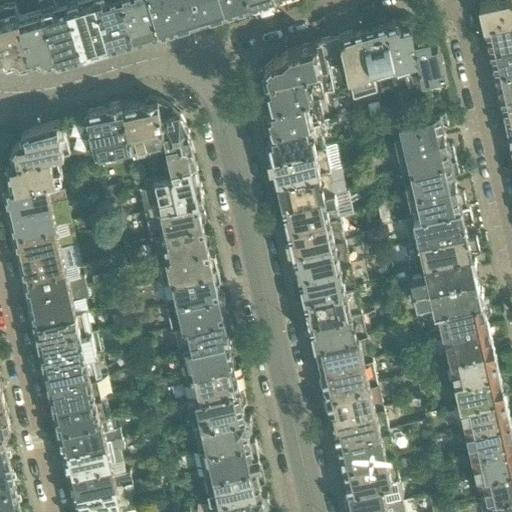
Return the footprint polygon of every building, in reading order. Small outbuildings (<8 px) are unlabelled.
[(40,0),(43,7),(57,56),(58,59),(60,59),(69,57),(69,56),(84,51),(68,1),(57,4),(56,0),(40,0)] [(68,0),(68,1),(84,51),(86,51),(86,52),(95,49),(94,48),(110,44),(95,0),(68,0)] [(95,0),(110,44),(136,36),(124,0),(95,0)] [(124,0),(136,36),(161,28),(152,0),(124,0)] [(152,0),(161,28),(195,18),(189,0),(152,0)] [(189,0),(195,18),(227,8),(224,0),(189,0)] [(224,0),(227,8),(252,1),(251,0),(224,0)] [(511,0),(488,0),(480,2),(485,22),(511,16),(511,0)] [(0,38),(6,56),(6,59),(14,57),(20,61),(21,61),(22,61),(33,57),(19,14),(15,1),(11,2),(9,1),(4,2),(3,5),(0,5),(0,38)] [(43,7),(19,14),(33,57),(40,55),(46,59),(46,60),(47,59),(57,56),(43,7)] [(485,23),(490,46),(511,41),(511,16),(485,22),(484,22),(485,23)] [(398,18),(387,22),(397,70),(397,71),(408,68),(411,79),(423,76),(413,29),(411,20),(403,22),(403,21),(398,19),(398,18)] [(386,19),(364,25),(375,76),(397,70),(387,22),(386,19)] [(364,25),(340,33),(346,59),(354,95),(378,87),(375,76),(364,25)] [(425,27),(413,29),(423,76),(425,86),(449,81),(443,52),(437,42),(438,41),(437,41),(429,32),(429,31),(425,27)] [(264,67),(267,80),(318,68),(329,66),(329,63),(346,59),(340,33),(288,48),(282,54),(275,56),(275,55),(273,57),(273,58),(266,65),(264,67)] [(511,41),(490,46),(496,70),(511,66),(511,41)] [(511,90),(511,66),(496,70),(501,93),(511,90)] [(265,92),(268,106),(325,93),(324,92),(318,68),(267,80),(269,88),(265,92)] [(511,90),(501,93),(507,118),(511,116),(511,90)] [(266,118),(269,130),(322,118),(330,116),(325,93),(268,106),(270,113),(266,118)] [(123,105),(131,144),(134,158),(158,152),(156,147),(168,144),(166,139),(157,97),(152,95),(151,95),(150,95),(150,96),(146,99),(145,100),(123,105)] [(158,97),(157,97),(166,139),(168,144),(170,157),(172,165),(196,160),(194,150),(190,136),(191,136),(189,126),(188,126),(180,112),(173,105),(158,98),(158,97)] [(417,104),(419,111),(437,106),(435,97),(421,100),(421,103),(417,104)] [(87,109),(94,142),(98,163),(123,158),(120,147),(131,144),(123,105),(122,100),(108,103),(109,105),(87,109)] [(13,146),(15,159),(64,149),(60,131),(65,130),(69,148),(94,142),(87,109),(64,116),(35,125),(32,126),(31,126),(31,127),(27,129),(23,131),(22,131),(23,132),(24,138),(19,139),(18,139),(17,140),(18,140),(14,146),(13,145),(12,146),(13,146)] [(392,121),(398,145),(446,134),(444,127),(445,127),(448,123),(449,123),(445,109),(392,121)] [(266,143),(269,154),(327,141),(322,118),(269,130),(270,138),(267,143),(266,143)] [(404,168),(404,170),(457,158),(453,144),(449,142),(448,142),(447,142),(446,134),(398,145),(401,157),(403,168),(404,168)] [(275,164),(278,177),(330,166),(336,164),(342,163),(337,139),(327,141),(269,154),(271,165),(275,164)] [(366,151),(368,159),(380,157),(378,148),(366,151)] [(12,177),(14,185),(58,176),(69,173),(68,164),(55,167),(51,152),(64,149),(15,159),(8,161),(8,163),(7,163),(8,163),(6,167),(5,167),(5,168),(6,168),(7,173),(7,174),(8,174),(12,177)] [(162,158),(165,172),(173,170),(172,165),(170,157),(162,158)] [(406,181),(409,193),(456,182),(454,174),(456,174),(459,170),(460,170),(457,158),(404,170),(406,181)] [(200,180),(196,160),(172,165),(173,170),(165,172),(145,177),(151,209),(198,198),(205,197),(201,179),(200,180)] [(280,202),(284,201),(335,189),(350,186),(349,185),(347,186),(342,163),(336,164),(330,166),(278,177),(280,186),(276,187),(280,202)] [(6,187),(11,209),(19,207),(19,205),(36,202),(37,206),(53,203),(52,200),(68,197),(65,186),(61,188),(58,176),(14,185),(6,187)] [(419,202),(422,213),(467,204),(464,190),(463,191),(459,189),(458,189),(456,182),(409,193),(412,204),(419,202)] [(107,197),(122,193),(120,183),(105,187),(107,197)] [(335,189),(284,201),(286,209),(282,213),(285,223),(288,224),(340,212),(354,209),(350,186),(335,189)] [(16,232),(16,233),(68,221),(68,219),(72,218),(68,197),(52,200),(53,203),(37,206),(36,202),(19,205),(19,207),(11,209),(12,216),(15,230),(16,232)] [(377,199),(382,224),(392,222),(386,197),(377,199)] [(200,206),(198,198),(151,209),(145,210),(151,234),(204,222),(204,221),(206,217),(204,208),(200,206)] [(404,242),(405,243),(467,229),(465,221),(473,220),(469,203),(467,204),(422,213),(414,215),(414,216),(404,218),(409,240),(404,242)] [(291,246),(293,247),(346,236),(343,225),(344,225),(341,213),(340,213),(340,212),(288,224),(290,225),(291,233),(288,237),(290,246),(291,246)] [(19,246),(21,254),(29,252),(29,250),(46,247),(47,251),(63,248),(62,245),(79,242),(79,239),(77,240),(75,230),(71,231),(68,221),(16,233),(19,246)] [(205,229),(204,222),(151,234),(153,245),(154,244),(157,256),(156,257),(209,244),(211,240),(209,231),(205,229)] [(425,263),(472,252),(481,250),(480,248),(476,234),(468,236),(467,229),(405,243),(406,252),(422,249),(425,263)] [(296,270),(298,271),(352,259),(365,256),(362,242),(356,243),(354,234),(346,236),(293,247),(295,248),(297,256),(294,260),(293,260),(296,270)] [(25,274),(26,275),(78,263),(84,262),(81,249),(79,242),(62,245),(63,248),(47,251),(46,247),(29,250),(29,252),(21,254),(22,260),(25,274)] [(211,252),(209,244),(156,257),(159,268),(162,279),(161,280),(218,267),(215,255),(211,252)] [(412,276),(415,289),(477,274),(475,265),(477,263),(475,255),(473,254),(472,252),(425,263),(427,273),(412,276)] [(301,292),(306,295),(356,283),(354,271),(352,259),(298,271),(301,272),(303,280),(299,284),(301,292)] [(26,275),(31,297),(40,295),(40,293),(56,290),(57,295),(74,291),(73,288),(88,285),(85,274),(80,275),(78,263),(26,275)] [(221,279),(218,267),(161,280),(162,280),(165,292),(164,292),(167,303),(219,291),(218,283),(221,279)] [(435,309),(440,308),(483,297),(482,295),(484,293),(482,286),(480,285),(477,274),(415,289),(418,302),(433,298),(435,309)] [(307,316),(312,318),(363,307),(363,306),(358,283),(356,283),(306,295),(308,303),(304,307),(306,316),(307,316)] [(31,297),(36,320),(86,308),(88,307),(86,296),(90,295),(88,285),(73,288),(74,291),(57,295),(56,290),(40,293),(40,295),(31,297)] [(219,291),(167,303),(172,327),(174,327),(226,315),(225,314),(223,306),(226,302),(224,293),(219,291)] [(440,308),(445,332),(488,322),(487,314),(488,314),(488,313),(490,310),(491,310),(488,297),(489,297),(489,296),(483,297),(440,308)] [(139,305),(140,310),(161,304),(160,300),(139,305)] [(310,330),(313,344),(367,331),(363,307),(312,318),(314,326),(310,330)] [(36,320),(41,342),(91,330),(86,308),(36,320)] [(230,317),(226,315),(174,327),(180,349),(230,338),(228,330),(231,325),(230,317)] [(445,332),(450,354),(494,344),(488,322),(445,332)] [(41,342),(46,363),(59,360),(59,358),(73,355),(74,358),(91,355),(91,352),(96,351),(105,349),(100,328),(91,330),(41,342)] [(321,358),(323,367),(374,355),(368,331),(367,331),(313,344),(315,356),(316,355),(320,358),(321,358)] [(234,354),(230,338),(180,349),(185,373),(235,362),(233,354),(234,354)] [(450,354),(456,379),(499,369),(494,344),(450,354)] [(46,363),(51,384),(101,373),(96,351),(91,352),(91,355),(74,358),(73,355),(59,358),(59,360),(46,363)] [(328,391),(328,392),(379,380),(374,355),(323,367),(322,367),(322,368),(320,372),(319,372),(321,380),(322,380),(326,382),(326,383),(327,383),(329,390),(328,391)] [(237,369),(235,362),(185,373),(188,384),(184,384),(187,398),(188,398),(242,385),(242,384),(245,380),(245,379),(243,372),(242,372),(239,369),(238,368),(237,369)] [(401,367),(403,374),(416,371),(414,364),(401,367)] [(456,379),(461,403),(505,393),(505,391),(509,384),(502,380),(499,369),(456,379)] [(51,384),(55,404),(69,401),(69,399),(84,396),(84,399),(101,396),(101,395),(106,394),(101,373),(51,384)] [(333,407),(334,415),(384,404),(379,380),(328,392),(325,396),(327,404),(328,404),(331,407),(332,407),(333,407)] [(244,384),(242,385),(188,398),(194,423),(245,411),(243,403),(246,398),(247,398),(244,384)] [(407,391),(409,398),(423,395),(421,388),(407,391)] [(461,403),(467,427),(511,417),(505,393),(461,403)] [(55,404),(60,426),(101,417),(111,415),(106,394),(101,395),(101,396),(84,399),(84,396),(69,399),(69,401),(55,404)] [(334,437),(337,439),(390,428),(384,404),(334,415),(336,424),(335,425),(333,429),(332,429),(334,437)] [(250,414),(245,411),(194,423),(199,449),(251,436),(249,428),(249,427),(251,423),(252,422),(250,414)] [(0,413),(0,440),(6,439),(4,432),(7,431),(9,426),(11,426),(7,412),(0,413)] [(60,426),(65,448),(74,446),(74,444),(90,441),(91,445),(108,442),(107,439),(123,436),(120,424),(116,425),(113,414),(111,415),(101,417),(60,426)] [(467,427),(472,451),(511,441),(511,422),(511,417),(467,427)] [(149,430),(160,428),(157,418),(147,420),(149,430)] [(161,429),(169,427),(167,421),(160,422),(161,429)] [(340,462),(343,464),(395,452),(390,428),(337,439),(339,441),(340,440),(342,448),(341,448),(338,453),(339,462),(340,462)] [(255,435),(251,436),(199,449),(205,474),(261,461),(255,435)] [(65,448),(70,471),(123,459),(120,446),(125,445),(123,436),(107,439),(108,442),(91,445),(90,441),(74,444),(74,446),(65,448)] [(0,465),(0,463),(11,461),(9,454),(6,439),(0,440),(0,465)] [(511,441),(472,451),(477,475),(511,466),(511,441)] [(346,490),(399,478),(402,477),(396,452),(395,452),(343,464),(345,465),(346,465),(347,472),(346,472),(346,473),(344,477),(343,477),(346,490)] [(70,471),(75,492),(84,490),(84,488),(100,484),(102,489),(118,485),(117,483),(133,479),(130,468),(126,469),(123,459),(70,471)] [(0,487),(15,484),(12,468),(11,461),(0,463),(0,465),(0,487)] [(265,478),(261,461),(205,474),(211,499),(262,487),(260,479),(265,478)] [(482,474),(488,498),(511,492),(511,466),(477,475),(478,476),(482,474)] [(346,490),(351,511),(404,498),(403,495),(404,491),(403,483),(400,480),(399,478),(346,490)] [(75,492),(79,511),(91,511),(134,502),(131,490),(135,489),(133,479),(117,483),(118,485),(102,489),(100,484),(84,488),(84,490),(75,492)] [(0,511),(10,511),(10,508),(21,506),(19,498),(15,484),(0,487),(0,511)] [(263,486),(262,487),(211,499),(213,511),(268,511),(269,511),(268,511),(266,504),(267,504),(267,503),(269,499),(267,490),(263,486)] [(495,507),(496,511),(511,511),(511,492),(488,498),(481,500),(483,510),(495,507)] [(404,498),(351,511),(350,511),(405,511),(405,509),(420,506),(418,495),(417,495),(404,498)] [(91,511),(135,511),(134,502),(91,511)]
